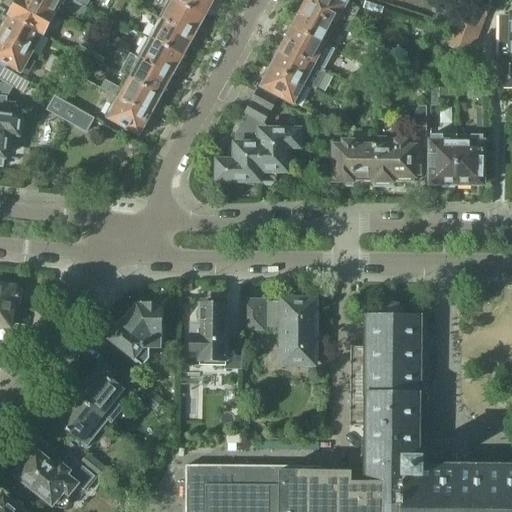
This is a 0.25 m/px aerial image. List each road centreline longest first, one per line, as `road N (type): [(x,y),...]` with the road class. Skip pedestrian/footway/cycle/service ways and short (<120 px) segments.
road 1 (residential): [(258,0),(165,183),(157,218)]
road 2 (residential): [(109,258),(346,265)]
road 3 (unknown): [(506,222),(495,31),(511,3)]
road 4 (residential): [(345,221),(157,218)]
road 5 (residential): [(0,407),(109,258)]
road 6 (residential): [(511,222),(345,221)]
road 7 (residential): [(346,265),(511,269)]
road 8 (residential): [(157,218),(0,208)]
